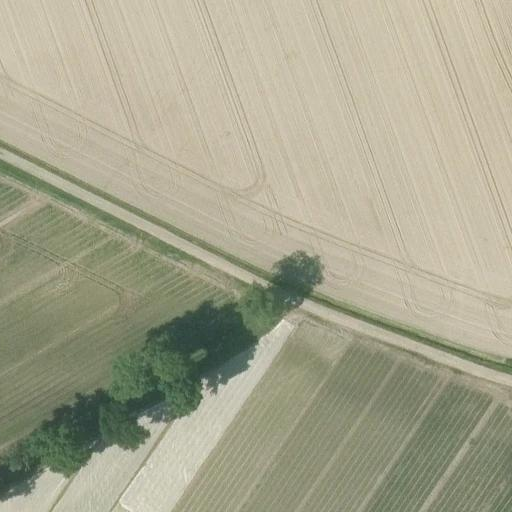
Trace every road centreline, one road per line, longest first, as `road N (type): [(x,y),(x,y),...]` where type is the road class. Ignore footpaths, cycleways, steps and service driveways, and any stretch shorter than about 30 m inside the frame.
road 1 (unclassified): [(511,382),(281,294),(0,155)]
road 2 (track): [(0,467),(281,294)]
